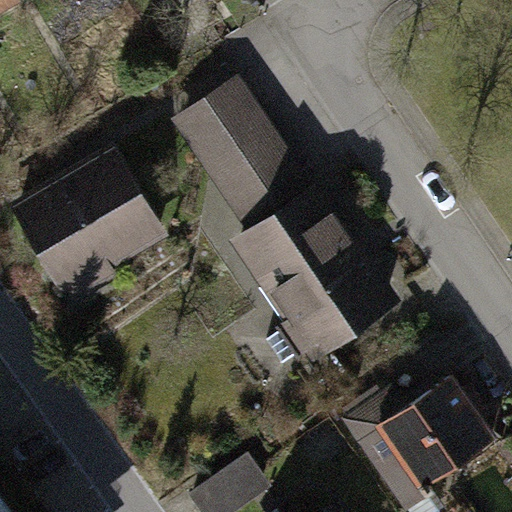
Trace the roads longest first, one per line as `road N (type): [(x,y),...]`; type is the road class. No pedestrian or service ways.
road 1 (residential): [(344,0),(326,41),(511,317)]
road 2 (residential): [(137,511),(0,320)]
